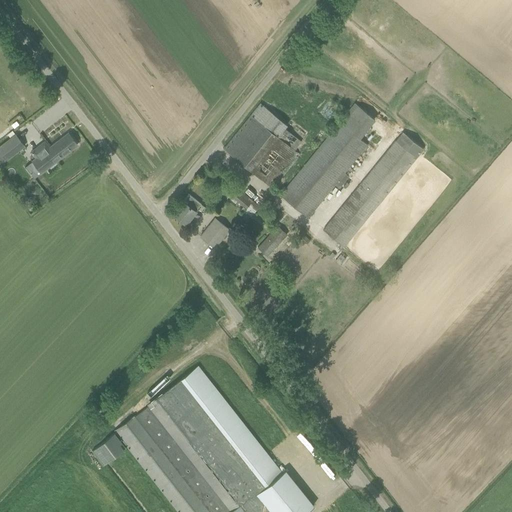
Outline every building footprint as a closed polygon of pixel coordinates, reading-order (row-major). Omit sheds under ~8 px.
[(353,103),(280,194),(308,217),(366,144),(359,138),(373,120),(353,103)] [(260,104),(223,149),(272,189),(300,155),(294,149),(301,140),(284,126),(285,125),(260,104)] [(402,131),(323,230),(344,246),(423,148),(402,131)] [(6,160),(25,146),(15,133),(0,144),(0,162),(5,159),(6,160)] [(25,166),(34,178),(77,145),(68,133),(25,166)] [(238,189),(231,197),(243,206),(240,210),(243,212),(252,201),(238,189)] [(185,224),(192,216),(201,204),(188,193),(172,213),(185,224)] [(214,248),(220,240),(229,229),(215,217),(200,236),(214,248)] [(265,256),(287,235),(278,226),(256,247),(265,256)] [(303,234),(299,239),(305,245),(309,240),(303,234)] [(144,408),(137,415),(115,433),(178,511),(305,511),(314,505),(285,470),(282,472),(198,365),(167,391),(144,408)] [(113,432),(91,450),(103,465),(125,447),(113,432)] [(511,511),(511,478),(482,511),(511,511)]
